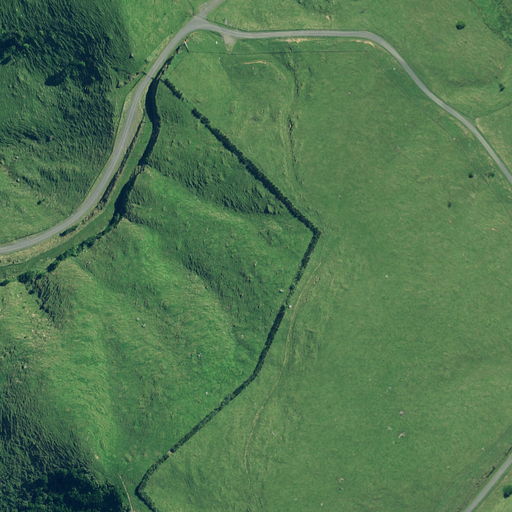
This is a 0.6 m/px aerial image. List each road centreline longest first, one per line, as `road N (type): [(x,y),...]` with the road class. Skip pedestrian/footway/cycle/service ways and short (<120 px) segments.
road 1 (track): [(0,246),(88,228),(108,210),(108,151),(188,25),(243,31)]
road 2 (track): [(243,31),(373,41),(511,176)]
